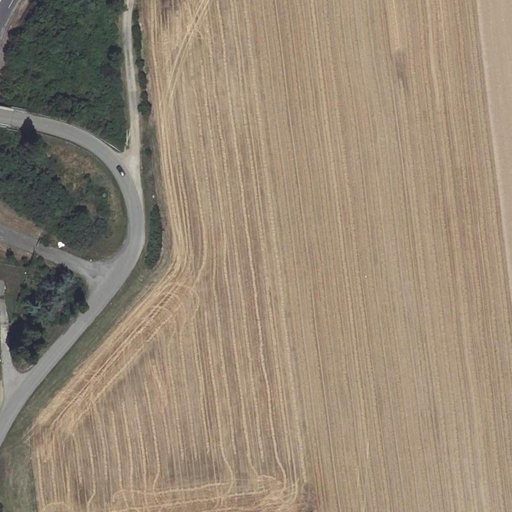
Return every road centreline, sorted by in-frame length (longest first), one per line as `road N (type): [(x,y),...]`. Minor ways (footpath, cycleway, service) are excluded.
road 1 (unclassified): [(0,425),(126,258),(133,229),(120,173)]
road 2 (track): [(131,0),(137,143)]
road 3 (unclassified): [(120,173),(101,148),(67,129),(0,115)]
